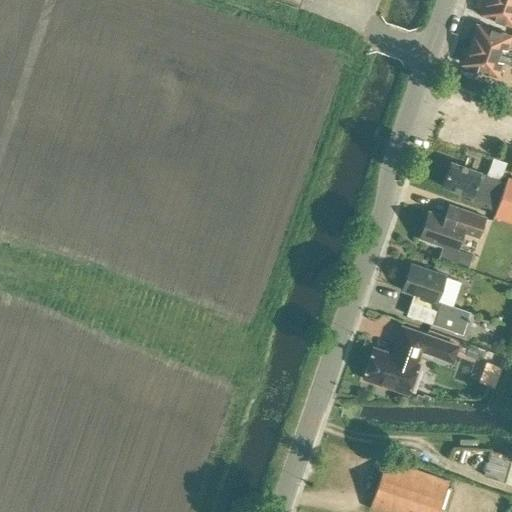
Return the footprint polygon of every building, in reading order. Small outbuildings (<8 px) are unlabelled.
[(511,4),(499,0),(484,0),(479,16),(480,17),(480,16),(511,26),(511,4)] [(476,24),(469,45),(500,56),(502,51),(507,53),(511,39),(511,37),(477,25),(478,25),(476,24)] [(500,56),(469,45),(462,66),(463,67),(463,66),(498,78),(502,64),(498,63),(500,56)] [(493,158),(491,161),(486,176),(481,174),(450,163),(442,187),(470,197),(469,202),(496,211),(494,216),(511,221),(511,179),(508,178),(506,183),(500,181),(507,163),(493,158)] [(467,270),(472,256),(456,250),(462,234),(478,240),(485,219),(448,206),(443,218),(429,213),(420,239),(427,242),(428,245),(435,248),(438,246),(442,247),(438,259),(467,270)] [(445,277),(436,274),(411,265),(402,291),(414,296),(407,316),(461,334),(469,313),(437,302),(445,277)] [(458,347),(427,336),(402,328),(393,355),(374,349),(363,379),(409,395),(419,365),(417,364),(420,356),(432,360),(433,357),(452,363),(458,347)] [(489,366),(482,385),(494,389),(500,370),(489,366)] [(511,485),(511,462),(490,456),(484,476),(511,485)] [(375,511),(438,511),(448,483),(386,462),(369,510),(375,511)]
